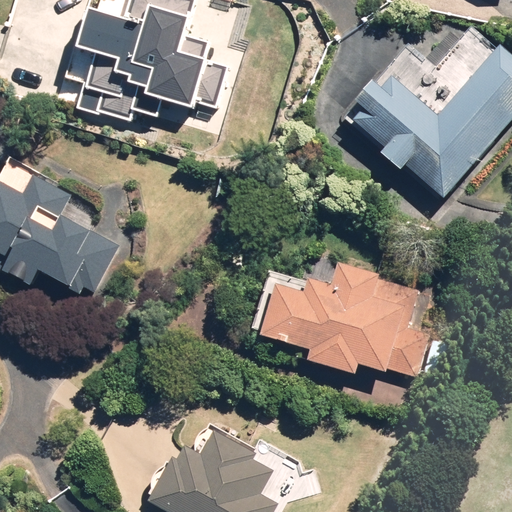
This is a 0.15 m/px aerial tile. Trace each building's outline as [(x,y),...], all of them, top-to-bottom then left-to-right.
[(102,0),(98,16),(82,12),(58,99),(78,105),(77,111),(129,126),(133,114),(156,120),(160,105),(192,113),(194,105),(217,112),(229,71),(205,64),(210,45),(186,38),(196,2),(186,0),(102,0)] [(443,203),(511,121),(511,62),(498,50),(438,122),(389,81),(378,94),(370,86),(341,120),(385,157),(382,161),(399,175),(403,170),(443,203)] [(71,201),(32,181),(21,202),(0,191),(0,257),(6,261),(0,272),(0,275),(30,291),(38,275),(69,291),(83,265),(77,262),(90,235),(61,220),(71,201)] [(408,329),(419,292),(296,258),(290,282),(267,275),(252,330),(261,332),(258,340),(308,354),(304,368),(354,382),(357,371),(386,379),(388,372),(415,380),(428,335),(408,329)] [(175,469),(169,466),(148,504),(162,511),(274,511),(277,507),(261,498),(277,470),(213,435),(200,458),(185,450),(175,469)]
